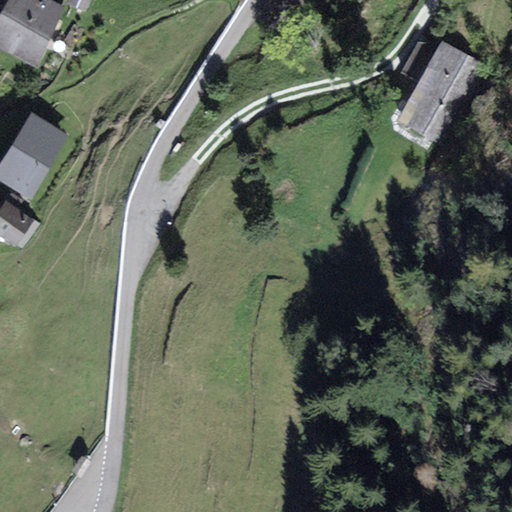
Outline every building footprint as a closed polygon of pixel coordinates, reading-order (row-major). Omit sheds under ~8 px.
[(45,0),(13,0),(0,24),(0,40),(35,60),(49,35),(63,10),(45,0)] [(280,22),(297,0),(267,0),(261,8),(280,22)] [(435,131),(476,58),(444,41),(403,114),(435,131)] [(25,129),(0,168),(0,172),(31,192),(66,135),(33,115),(25,129)] [(9,203),(0,215),(0,229),(5,233),(21,245),(37,223),(9,203)]
